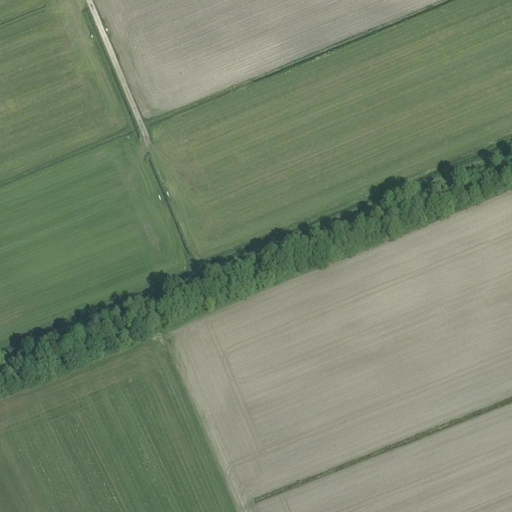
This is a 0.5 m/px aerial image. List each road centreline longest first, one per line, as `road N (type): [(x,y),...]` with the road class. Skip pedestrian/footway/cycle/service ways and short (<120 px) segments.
road 1 (track): [(511,150),(0,357)]
road 2 (track): [(215,511),(161,381),(148,371),(0,426)]
road 3 (track): [(141,131),(87,0)]
road 4 (track): [(188,383),(241,511)]
